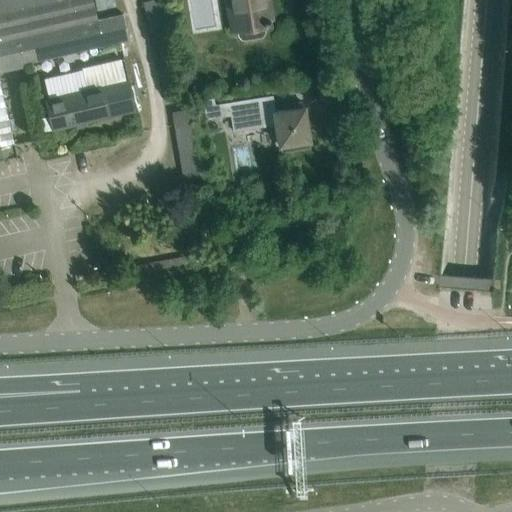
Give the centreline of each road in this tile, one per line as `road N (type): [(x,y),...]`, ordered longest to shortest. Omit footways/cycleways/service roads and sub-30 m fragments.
road 1 (unclassified): [(0,350),(302,333),(359,313),(386,289),(400,230),(359,0)]
road 2 (unclassified): [(445,511),(493,0)]
road 3 (motorway): [(0,465),(511,435)]
road 4 (motorway): [(511,379),(77,405)]
